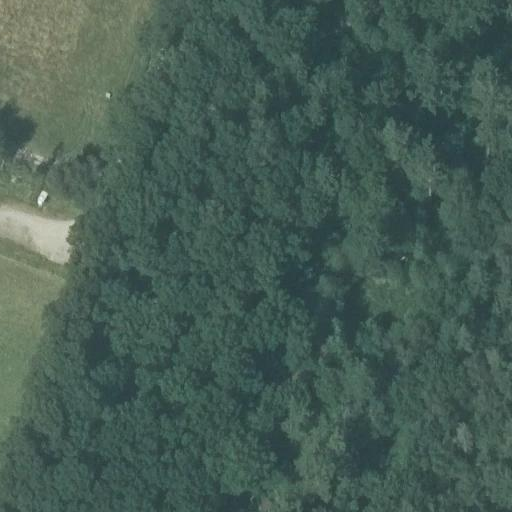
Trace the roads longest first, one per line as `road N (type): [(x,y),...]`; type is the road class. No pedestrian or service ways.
road 1 (track): [(111,195),(156,198),(461,305),(384,511)]
road 2 (track): [(183,0),(111,195),(61,195),(0,173)]
